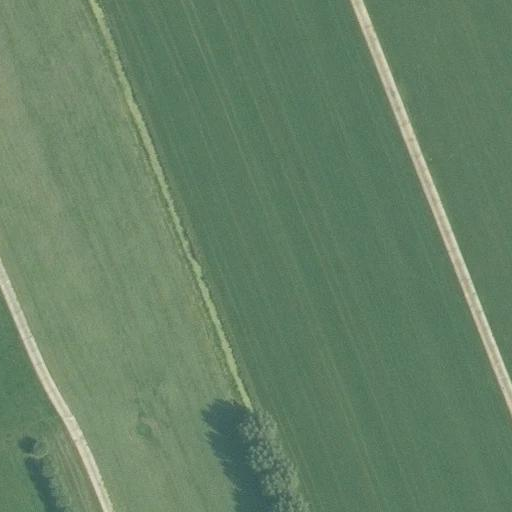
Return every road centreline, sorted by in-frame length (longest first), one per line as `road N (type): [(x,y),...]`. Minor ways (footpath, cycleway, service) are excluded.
road 1 (track): [(511,405),(354,0)]
road 2 (unknown): [(109,511),(0,273)]
